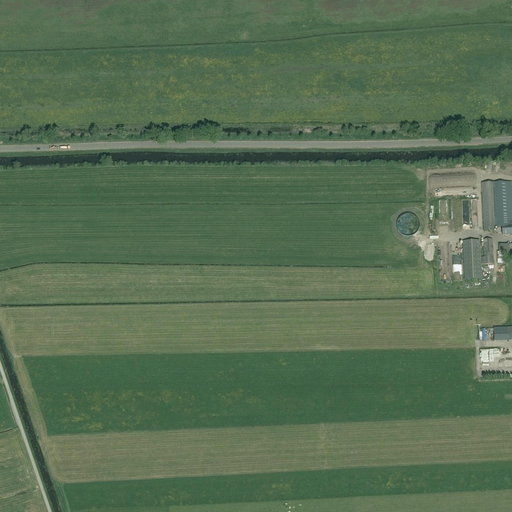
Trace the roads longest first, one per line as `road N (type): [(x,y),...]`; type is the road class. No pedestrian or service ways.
road 1 (unclassified): [(0,149),(511,139)]
road 2 (unclassified): [(49,511),(0,367)]
